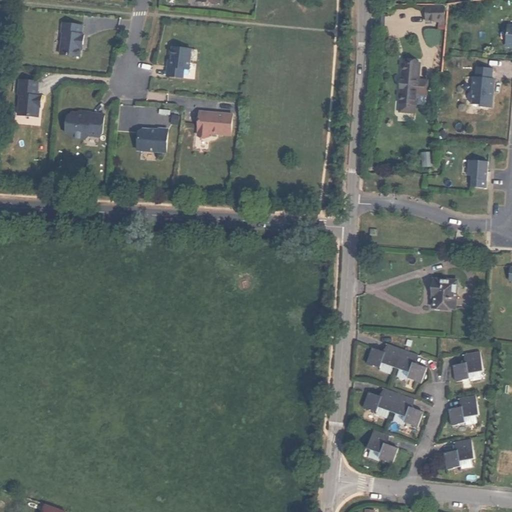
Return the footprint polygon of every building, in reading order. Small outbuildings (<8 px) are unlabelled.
[(445,5),(426,6),(427,16),(438,15),(439,21),(439,24),(445,24),(445,5)] [(62,31),(59,53),(79,55),(80,48),(80,43),(82,43),(83,33),(81,33),(82,24),(62,22),(60,31),(62,31)] [(166,75),(182,77),(184,68),(189,68),(191,48),(172,46),(170,59),(169,66),(167,66),(166,75)] [(401,63),(398,104),(397,113),(414,115),(415,105),(418,64),(401,63)] [(480,108),(491,108),(493,79),(490,79),(491,69),(476,67),(475,77),(473,77),(472,91),(468,93),(468,101),(471,104),(471,105),(480,105),(480,108)] [(17,114),(37,116),(38,106),(40,106),(41,95),(36,95),(37,80),(18,79),(17,93),(19,93),(17,114)] [(199,110),(197,134),(209,135),(209,132),(231,133),(232,113),(199,110)] [(68,132),(71,136),(84,138),(88,135),(98,135),(102,132),(104,113),(91,112),(91,114),(78,112),(71,111),(67,115),(65,132),(68,132)] [(138,131),(137,149),(166,151),(168,128),(158,128),(158,129),(142,128),(138,131)] [(469,187),(484,189),(486,173),(486,172),(487,162),(468,160),(466,175),(470,176),(469,187)] [(457,281),(434,280),(432,297),(434,297),(433,307),(455,309),(457,281)] [(394,366),(401,368),(412,372),(410,377),(416,379),(416,380),(423,383),(429,366),(416,362),(419,354),(390,344),(387,352),(374,347),(368,364),(375,366),(375,365),(382,367),(384,362),(394,366)] [(465,380),(471,379),(471,373),(481,371),(484,371),(481,352),(467,354),(468,363),(455,365),(458,382),(465,381),(465,380)] [(392,374),(394,366),(384,362),(382,367),(381,370),(392,374)] [(412,372),(401,368),(398,376),(409,380),(410,377),(412,372)] [(471,373),(471,379),(472,382),(483,380),(481,371),(471,373)] [(391,411),(397,413),(409,417),(407,422),(413,424),(413,425),(419,427),(425,410),(412,406),(415,399),(386,389),(384,396),(371,392),(365,408),(372,411),(372,410),(378,412),(380,407),(391,411)] [(462,424),(468,423),(467,417),(479,415),(482,415),(479,396),(464,398),(465,406),(451,409),(454,426),(462,425),(462,424)] [(389,418),(391,411),(380,407),(378,412),(377,415),(389,418)] [(409,417),(397,413),(395,420),(406,424),(407,422),(409,417)] [(467,417),(468,423),(468,425),(480,424),(479,415),(467,417)] [(383,454),(381,458),(387,461),(386,462),(393,464),(399,448),(386,444),(389,436),(375,431),(369,448),(372,450),(383,454)] [(455,468),(462,467),(461,461),(473,459),(477,458),(473,440),(458,443),(459,451),(446,454),(449,470),(456,469),(455,468)] [(380,461),(381,458),(383,454),(372,450),(369,457),(380,461)] [(461,461),(462,467),(463,469),(474,467),(473,459),(461,461)]
